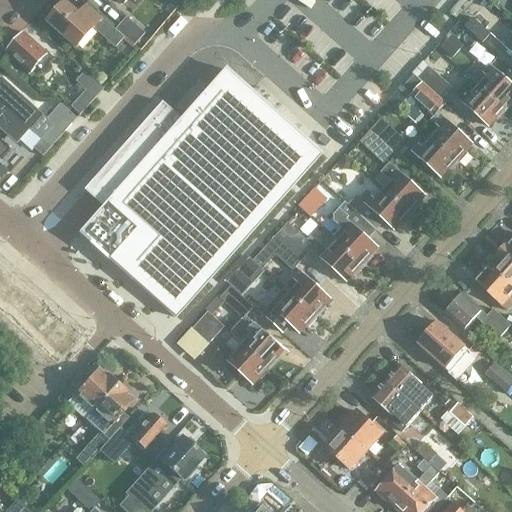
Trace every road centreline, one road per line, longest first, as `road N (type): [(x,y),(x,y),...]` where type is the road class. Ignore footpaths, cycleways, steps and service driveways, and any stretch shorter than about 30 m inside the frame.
road 1 (residential): [(511,172),(264,448)]
road 2 (unknown): [(119,318),(0,461)]
road 3 (residential): [(157,352),(18,229)]
road 4 (residential): [(157,352),(264,448)]
